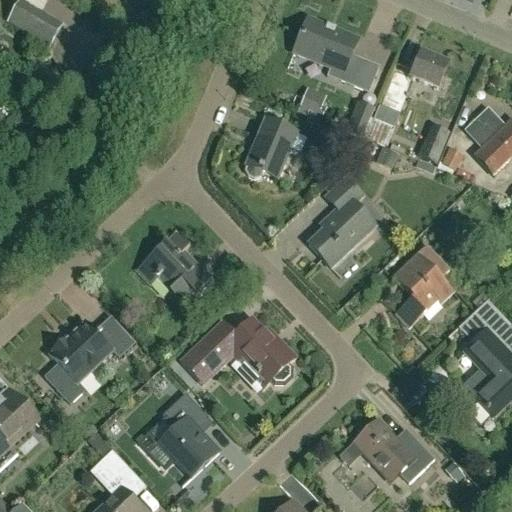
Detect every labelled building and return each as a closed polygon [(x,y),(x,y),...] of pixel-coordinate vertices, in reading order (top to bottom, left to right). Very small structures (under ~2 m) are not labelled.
[(61,28),(20,3),(8,24),(49,49),(61,28)] [(326,79),(353,91),(364,64),(350,58),(357,43),(332,33),(327,31),(307,22),(293,56),(329,71),(326,79)] [(419,57),(410,81),(437,92),(446,68),(419,57)] [(364,64),(353,91),(367,96),(377,69),(364,64)] [(304,87),(295,111),(318,120),(327,97),(304,87)] [(480,87),(469,98),(479,106),(489,95),(480,87)] [(364,138),(377,108),(372,106),(358,100),(356,107),(349,122),(342,119),(338,128),(364,138)] [(377,108),(364,138),(373,142),(387,148),(401,112),(379,103),(377,108)] [(511,161),(511,124),(511,123),(503,130),(486,112),(464,134),(481,152),(474,159),(493,179),(511,161)] [(247,169),(245,175),(248,181),(254,183),(260,181),(262,175),(277,182),(296,136),(265,124),(259,138),(247,169)] [(449,136),(429,128),(417,160),(436,168),(449,136)] [(440,167),(455,174),(463,159),(448,152),(440,167)] [(375,230),(355,209),(363,201),(346,183),(331,197),(325,203),(336,214),(328,221),(333,226),(309,249),(320,261),(331,272),(375,230)] [(150,288),(156,282),(183,310),(212,282),(207,277),(198,267),(185,254),(189,251),(175,236),(135,273),(150,288)] [(437,303),(441,307),(453,295),(440,281),(449,272),(425,248),(392,282),(403,292),(411,301),(394,317),(408,332),(413,327),(437,303)] [(503,345),(511,336),(511,330),(486,304),(466,324),(474,333),(483,325),(503,345)] [(57,369),(45,381),(71,409),(85,396),(78,388),(112,356),(119,363),(136,348),(110,320),(94,335),(85,326),(66,344),(64,342),(49,355),(52,357),(49,360),(57,369)] [(288,368),(295,361),(281,346),(277,350),(270,343),(251,323),(235,338),(223,325),(180,365),(202,388),(230,362),(234,366),(242,359),(268,386),(271,384),(274,387),(284,388),(291,381),(291,371),(288,368)] [(487,332),(464,354),(491,382),(474,399),(492,419),(509,403),(511,405),(511,357),(501,347),(487,332)] [(3,392),(0,394),(0,457),(34,425),(3,392)] [(206,422),(188,403),(184,399),(163,419),(176,433),(160,448),(191,481),(217,456),(195,433),(206,422)] [(389,484),(397,476),(407,487),(434,462),(411,439),(401,449),(378,424),(354,447),(389,484)] [(85,443),(103,463),(111,455),(92,435),(85,443)] [(113,456),(98,470),(117,491),(132,476),(113,456)] [(113,498),(98,511),(137,511),(130,503),(119,493),(113,498)] [(0,511),(12,511),(13,511),(0,497),(0,511)]
